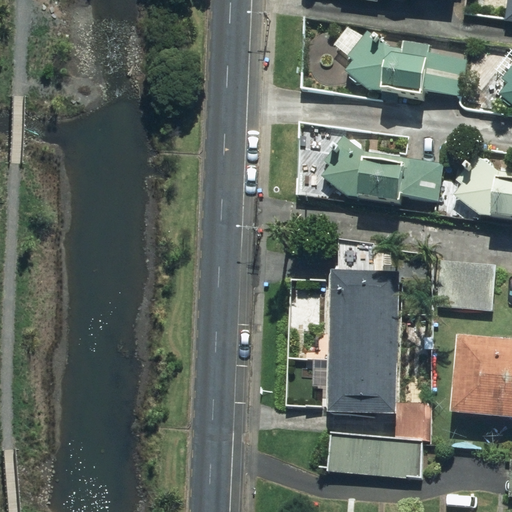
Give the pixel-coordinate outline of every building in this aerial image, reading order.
[(467,110),(477,49),(342,30),(340,47),(352,62),(348,78),(371,96),(467,110)] [(511,115),(511,53),(477,49),(467,110),(511,115)] [(445,211),(452,159),(344,144),(336,195),(445,211)] [(511,220),(511,167),(466,161),(459,213),(511,220)] [(446,282),(445,310),(499,313),(501,265),(436,262),(435,281),(446,282)] [(337,270),(334,412),(406,413),(409,271),(337,270)] [(511,342),(467,339),(461,412),(511,415),(511,342)] [(335,433),(332,473),(428,478),(430,439),(335,433)]
